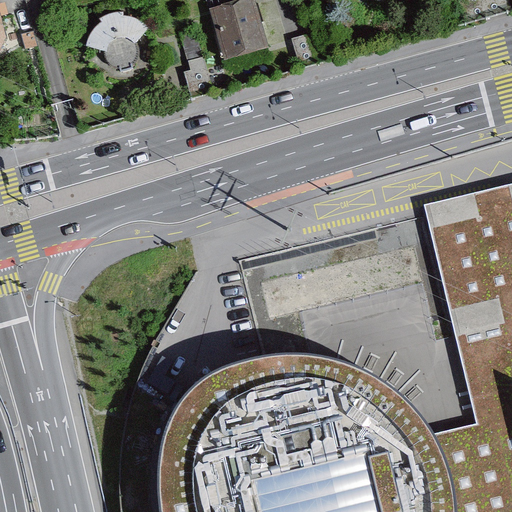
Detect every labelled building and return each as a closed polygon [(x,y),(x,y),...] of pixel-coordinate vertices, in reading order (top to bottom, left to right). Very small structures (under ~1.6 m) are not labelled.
[(223,72),(269,59),(254,5),(208,17),(223,72)] [(127,51),(132,55),(147,40),(140,33),(130,28),(121,27),(121,23),(113,23),(104,26),(98,29),(100,33),(93,38),(88,47),(84,57),(104,62),(108,55),(113,50),(121,49),(127,51)] [(214,99),(204,64),(189,68),(192,77),(185,79),(193,105),(214,99)] [(511,374),(511,180),(425,202),(478,421),(438,431),(430,433),(437,441),(446,459),(453,485),(454,511),(511,511),(511,375),(511,374)] [(202,375),(177,394),(162,425),(153,474),(158,505),(158,511),(454,511),(453,485),(446,459),(437,441),(430,433),(413,408),(382,380),(340,361),(292,352),(241,360),(202,375)]
